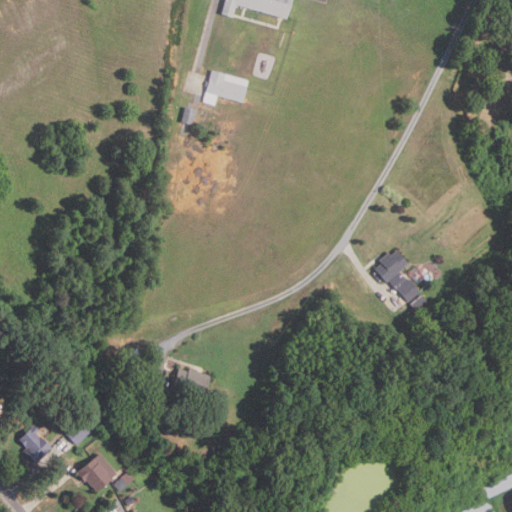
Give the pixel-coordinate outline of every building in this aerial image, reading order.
[(238,3),(235,16),(224,13),(227,0),(293,0),(289,18),(238,3)] [(250,80),(243,103),(219,95),(216,103),(205,100),(214,69),(250,80)] [(197,109),(194,124),(182,121),(186,106),(197,109)] [(388,281),(377,268),(383,262),(381,259),(390,251),(392,254),(398,249),(409,263),(388,281)] [(409,279),(398,289),(391,281),(402,271),(409,279)] [(410,300),(400,289),(411,279),(421,290),(410,300)] [(418,311),(411,302),(423,293),(430,302),(418,311)] [(431,309),(424,315),(420,311),(427,304),(431,309)] [(441,316),(436,320),(432,316),(436,311),(441,316)] [(134,363),(128,353),(138,348),(144,358),(134,363)] [(192,404),(171,397),(180,368),(189,371),(190,367),(212,374),(205,397),(196,394),(192,404)] [(77,444),(66,432),(80,420),(91,431),(77,444)] [(37,463),(26,451),(28,448),(20,439),(36,425),(42,432),(39,434),(41,437),(42,436),(53,448),(37,463)] [(99,491),(94,485),(93,486),(88,480),(86,482),(78,473),(102,453),(120,473),(99,491)] [(137,478),(122,491),(115,482),(130,470),(137,478)] [(511,485),(484,498),(479,487),(511,471),(511,485)] [(134,500),(128,504),(126,499),(131,496),(134,500)] [(487,511),(458,511),(487,499),(492,510),(487,511)]
